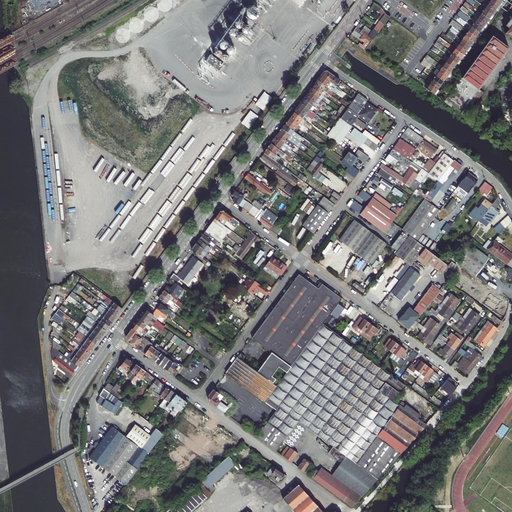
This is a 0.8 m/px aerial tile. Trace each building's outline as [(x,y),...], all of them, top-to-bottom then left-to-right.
[(501,7),(491,0),(489,0),(487,4),(498,12),(501,8),(501,7)] [(498,12),(487,4),(483,8),(491,14),(493,16),(495,17),(498,12)] [(506,12),(509,8),(504,4),(501,7),(501,8),(506,12)] [(491,14),(483,8),(480,12),(488,18),(491,14)] [(383,11),(377,19),(384,24),(389,17),(388,16),(385,14),(383,11)] [(468,17),(459,11),(456,15),(462,20),(465,22),(468,17)] [(477,17),(485,23),(487,20),(488,18),(480,12),(477,17)] [(462,20),(456,15),(455,15),(453,18),(460,23),(462,20)] [(482,27),(484,25),(485,23),(477,17),(474,22),(482,27)] [(377,25),(374,29),(378,32),(384,24),(377,19),(374,23),(377,25)] [(452,20),(450,23),(458,29),(460,26),(452,20)] [(478,32),(480,29),(482,27),(474,22),(470,26),(478,32)] [(361,31),(356,27),(354,30),(362,36),(364,33),(373,40),(378,32),(374,29),(372,32),(364,26),(361,31)] [(448,30),(454,34),(457,30),(451,26),(448,30)] [(478,32),(470,26),(467,31),(475,36),(477,33),(478,32)] [(354,30),(352,33),(369,45),(373,40),(364,33),(362,36),(354,30)] [(475,36),(467,31),(464,35),(472,41),(474,38),(475,36)] [(442,89),(440,92),(439,94),(437,97),(442,101),(487,39),(481,35),(481,36),(478,39),(477,40),(475,43),(474,44),(472,47),(471,49),(469,52),(468,53),(466,56),(465,58),(463,61),(461,62),(459,65),(458,67),(456,70),(455,71),(453,74),(452,76),(450,79),(448,80),(446,83),(445,85),(443,88),(442,89)] [(461,39),(469,45),(471,42),(472,41),(464,35),(461,39)] [(508,48),(491,36),(448,96),(464,107),(471,99),(478,89),(508,48)] [(468,47),(469,45),(461,39),(458,44),(466,50),(468,47)] [(466,50),(458,44),(454,48),(463,54),(465,51),(466,50)] [(454,48),(451,52),(459,58),(461,56),(463,54),(454,48)] [(459,58),(451,52),(448,57),(456,63),(458,60),(459,58)] [(423,59),(428,63),(431,58),(426,55),(423,59)] [(455,65),(456,63),(448,57),(445,61),(453,67),(455,65)] [(423,59),(420,64),(425,68),(426,68),(429,63),(428,63),(423,59)] [(445,61),(442,66),(450,72),(452,69),(453,67),(445,61)] [(442,66),(438,70),(446,76),(449,73),(450,72),(442,66)] [(331,82),(335,76),(327,70),(325,71),(321,76),(330,83),(329,84),(331,86),(333,84),(331,82)] [(438,70),(435,75),(443,81),(445,78),(446,76),(438,70)] [(435,75),(432,79),(440,85),(442,83),(443,81),(435,75)] [(321,76),(318,80),(329,89),(337,94),(340,90),(336,87),(334,88),(331,86),(329,84),(330,83),(321,76)] [(334,88),(336,87),(340,80),(335,76),(331,82),(333,84),(331,86),(334,88)] [(440,85),(432,79),(429,84),(437,90),(439,87),(440,85)] [(318,80),(315,83),(327,92),(329,89),(318,80)] [(327,92),(315,83),(312,87),(324,96),(327,92)] [(429,84),(425,89),(434,94),(436,92),(437,90),(429,84)] [(312,87),(309,91),(321,100),(324,96),(312,87)] [(483,93),(478,89),(471,99),(476,102),(483,93)] [(251,102),(263,110),(272,97),(263,91),(258,99),(255,97),(251,102)] [(321,100),(309,91),(306,95),(318,103),(321,100)] [(359,94),(348,109),(357,115),(366,103),(368,100),(359,94)] [(306,95),(304,99),(315,107),(318,103),(306,95)] [(464,107),(448,96),(444,102),(460,113),(464,107)] [(315,107),(304,99),(301,102),(312,111),(315,113),(315,112),(313,111),(315,107)] [(312,111),(301,102),(297,108),(309,117),(311,115),(314,117),(316,114),(315,113),(312,111)] [(357,115),(348,109),(341,118),(349,124),(352,126),(354,123),(359,116),(368,123),(376,110),(366,103),(357,115)] [(309,117),(297,108),(294,112),(303,119),(306,121),(308,118),(310,120),(311,119),(309,117)] [(241,122),(249,128),(258,116),(250,110),(241,122)] [(303,119),(294,112),(291,116),(302,125),(303,123),(301,122),(303,119)] [(302,125),(291,116),(288,120),(297,127),(301,130),(304,126),(302,125)] [(328,136),(338,144),(352,126),(349,124),(341,118),(328,136)] [(297,127),(288,120),(285,124),(296,132),(297,131),(295,129),(297,127)] [(355,128),(362,133),(364,130),(354,123),(352,126),(355,128)] [(296,132),(285,124),(282,128),(291,135),(293,132),(295,133),(296,132)] [(417,141),(420,143),(424,138),(421,136),(418,134),(415,132),(413,130),(410,129),(408,127),(404,133),(407,134),(409,136),(412,138),(415,140),(417,141)] [(291,135),(282,128),(278,133),(294,145),(298,148),(302,143),(291,135)] [(363,143),(367,137),(362,133),(355,128),(351,134),(363,143)] [(293,147),(294,145),(278,133),(274,138),(283,145),(285,143),(291,147),(292,146),(293,147)] [(366,145),(369,147),(371,149),(374,151),(378,146),(375,143),(373,141),(370,139),(367,137),(363,143),(366,145)] [(287,148),(283,145),(274,138),(271,143),(290,157),(291,156),(290,155),(291,154),(286,150),(287,148)] [(400,140),(398,144),(403,148),(412,154),(415,150),(416,150),(400,140)] [(437,149),(424,140),(418,149),(422,151),(421,152),(430,158),(431,156),(437,149)] [(271,143),(267,148),(276,155),(278,152),(289,161),(291,158),(290,157),(271,143)] [(412,154),(403,148),(397,144),(394,149),(399,153),(409,159),(412,154)] [(279,163),(281,165),(283,163),(275,157),(276,155),(267,148),(264,152),(279,163)] [(369,158),(358,149),(354,155),(358,158),(365,163),(369,158)] [(399,154),(393,150),(386,160),(403,172),(410,163),(420,170),(417,174),(410,169),(403,178),(383,163),(380,167),(382,168),(398,179),(399,180),(401,181),(415,191),(418,187),(429,173),(423,169),(421,168),(412,161),(409,159),(399,153),(399,154)] [(349,151),(344,159),(353,165),(358,158),(354,155),(349,151)] [(439,180),(454,160),(444,152),(440,158),(436,163),(429,173),(439,180)] [(281,165),(279,163),(278,164),(266,155),(264,158),(280,170),(283,166),(281,165)] [(280,170),(264,158),(263,159),(279,171),(280,170)] [(433,161),(430,158),(423,169),(429,173),(436,163),(433,161)] [(409,236),(416,241),(440,209),(430,202),(456,168),(458,170),(462,165),(454,159),(454,160),(439,180),(429,193),(425,198),(401,230),(409,236)] [(318,173),(324,165),(319,161),(318,163),(314,168),(311,173),(327,186),(330,182),(318,173)] [(350,169),(357,174),(360,171),(353,165),(350,169)] [(399,180),(398,179),(382,168),(378,174),(393,184),(394,181),(397,183),(399,180)] [(282,169),(281,171),(301,185),(302,184),(282,169)] [(350,169),(348,172),(354,178),(357,174),(350,169)] [(298,189),(301,185),(281,171),(279,174),(291,183),(291,184),(298,189)] [(348,172),(343,179),(349,184),(354,178),(348,172)] [(478,179),(468,172),(460,182),(470,190),(478,179)] [(248,173),(244,177),(257,187),(256,187),(269,197),(273,192),(248,173)] [(382,178),(379,182),(390,190),(393,185),(382,178)] [(476,188),(478,190),(485,182),(482,179),(476,188)] [(481,192),(487,183),(485,182),(478,190),(481,192)] [(484,194),(490,185),(487,183),(481,192),(484,194)] [(492,187),(490,185),(484,194),(486,195),(492,188),(492,187)] [(415,191),(425,198),(429,193),(426,191),(425,192),(418,187),(415,191)] [(244,197),(235,190),(232,195),(235,197),(233,200),(238,204),(244,197)] [(334,191),(332,195),(338,200),(340,196),(334,191)] [(362,191),(357,197),(368,204),(372,198),(362,191)] [(321,194),(318,198),(329,206),(332,202),(321,194)] [(384,207),(390,210),(393,206),(376,194),(372,198),(384,207)] [(501,202),(497,196),(491,205),(482,217),(489,222),(491,219),(492,220),(498,212),(495,209),(501,202)] [(329,206),(318,198),(315,203),(326,211),(329,206)] [(364,209),(360,215),(372,224),(384,207),(372,198),(368,204),(364,209)] [(449,212),(456,200),(452,198),(445,209),(449,212)] [(482,217),(491,205),(485,200),(478,209),(477,208),(474,211),(482,217)] [(241,207),(245,209),(250,204),(246,201),(241,207)] [(354,202),(349,208),(360,215),(364,209),(354,202)] [(315,203),(307,213),(318,220),(326,211),(315,203)] [(384,207),(372,224),(384,232),(397,215),(390,210),(384,207)] [(214,218),(224,225),(227,221),(231,224),(232,223),(238,227),(241,224),(223,211),(220,211),(214,218)] [(259,220),(269,228),(273,223),(276,219),(273,217),(271,219),(266,215),(267,213),(265,212),(259,220)] [(318,220),(307,213),(300,223),(310,231),(318,220)] [(511,221),(508,215),(493,228),(499,233),(502,229),(511,221)] [(214,218),(205,230),(210,235),(218,241),(219,239),(217,237),(220,233),(217,231),(219,227),(226,232),(228,229),(214,218)] [(370,231),(354,219),(340,239),(355,251),(370,231)] [(208,238),(210,235),(205,230),(199,238),(207,244),(210,246),(213,241),(208,238)] [(370,231),(355,251),(371,263),(387,243),(370,231)] [(235,253),(235,254),(241,258),(253,242),(257,244),(261,239),(252,233),(241,248),(240,247),(235,253)] [(397,251),(395,254),(410,266),(416,259),(425,248),(416,241),(409,236),(397,251)] [(210,246),(207,244),(199,238),(196,243),(204,249),(207,251),(210,247),(210,246)] [(511,254),(511,253),(502,246),(501,247),(499,245),(500,244),(494,240),(486,249),(505,264),(511,254)] [(191,249),(203,257),(208,251),(207,251),(204,249),(196,243),(191,249)] [(471,251),(466,247),(458,257),(463,261),(460,265),(475,276),(489,258),(474,247),(471,251)] [(416,259),(426,267),(427,268),(429,265),(442,274),(448,266),(446,264),(438,258),(431,252),(425,248),(416,259)] [(190,278),(202,263),(193,257),(182,273),(190,278)] [(279,263),(271,257),(265,265),(277,274),(278,274),(284,265),(279,262),(279,263)] [(426,267),(416,259),(410,266),(410,268),(419,275),(426,267)] [(490,267),(501,276),(504,273),(492,263),(490,267)] [(284,265),(278,274),(281,276),(287,268),(284,265)] [(400,280),(407,270),(403,267),(396,277),(400,280)] [(400,280),(390,292),(400,300),(419,275),(410,268),(407,270),(400,280)] [(182,273),(180,271),(177,276),(173,273),(169,278),(176,283),(177,283),(180,278),(187,283),(190,278),(182,273)] [(338,303),(342,298),(322,283),(318,289),(299,275),(252,337),(271,352),(291,367),(322,324),(331,313),(338,303)] [(251,277),(244,287),(252,293),(257,287),(267,294),(270,291),(251,277)] [(390,292),(400,280),(396,277),(384,292),(388,295),(390,292)] [(362,292),(365,288),(356,281),(352,285),(362,292)] [(176,283),(172,288),(178,293),(174,297),(177,299),(184,289),(183,288),(177,283),(176,283)] [(172,288),(168,285),(164,290),(174,297),(178,293),(172,288)] [(424,311),(426,309),(436,297),(440,292),(433,286),(417,305),(424,311)] [(174,297),(164,290),(159,297),(163,300),(161,303),(167,307),(172,300),(175,303),(180,306),(182,303),(177,299),(174,297)] [(251,306),(257,297),(248,290),(242,300),(251,306)] [(72,292),(66,299),(72,304),(78,297),(72,292)] [(107,299),(105,302),(119,313),(123,308),(101,292),(100,294),(107,299)] [(103,304),(102,306),(116,317),(119,313),(105,302),(94,294),(92,296),(103,304)] [(452,295),(445,304),(452,309),(457,302),(456,301),(458,299),(452,295)] [(467,295),(465,299),(472,304),(475,301),(467,295)] [(496,311),(501,299),(498,298),(495,305),(492,304),(490,309),(496,311)] [(438,313),(444,318),(445,316),(447,317),(452,309),(445,304),(442,302),(435,311),(431,308),(429,312),(431,313),(436,317),(438,313)] [(172,311),(167,307),(161,303),(157,309),(162,313),(167,316),(172,311)] [(344,308),(338,303),(331,313),(337,317),(344,308)] [(103,311),(102,313),(113,321),(116,317),(102,306),(101,306),(100,308),(103,311)] [(415,321),(420,315),(410,307),(399,320),(409,328),(415,321)] [(476,316),(478,314),(469,308),(462,317),(473,325),(478,317),(476,316)] [(58,309),(51,318),(60,323),(66,314),(58,309)] [(164,325),(156,319),(152,317),(154,314),(153,314),(146,309),(143,313),(147,316),(146,317),(150,319),(151,319),(154,322),(162,328),(164,325)] [(162,313),(157,309),(153,314),(154,314),(159,318),(162,313)] [(100,315),(98,317),(110,326),(113,321),(102,313),(99,311),(98,312),(100,315)] [(221,317),(213,311),(208,317),(216,323),(221,317)] [(461,316),(456,312),(452,318),(457,321),(461,316)] [(143,313),(139,318),(147,324),(148,321),(153,324),(160,330),(162,328),(154,322),(151,319),(150,319),(146,317),(147,316),(143,313)] [(95,322),(106,330),(110,326),(98,317),(95,315),(93,316),(97,319),(95,322)] [(361,335),(364,332),(370,324),(358,315),(349,326),(361,335)] [(501,320),(493,315),(491,317),(499,323),(501,320)] [(473,325),(462,317),(455,326),(466,334),(473,325)] [(94,324),(91,327),(103,335),(106,330),(95,322),(90,318),(88,320),(94,324)] [(147,324),(139,318),(136,323),(140,326),(139,326),(143,329),(147,332),(149,329),(145,327),(147,324)] [(423,327),(426,329),(433,335),(439,327),(437,326),(439,324),(432,319),(430,318),(423,327)] [(54,321),(51,324),(55,327),(51,332),(58,337),(64,329),(54,321)] [(416,326),(422,330),(424,332),(419,338),(427,344),(433,335),(426,329),(423,327),(415,321),(409,328),(412,330),(413,329),(416,326)] [(487,321),(480,330),(482,332),(490,338),(495,330),(494,329),(495,327),(487,321)] [(103,335),(91,327),(90,328),(83,323),(81,325),(83,327),(99,339),(103,335)] [(136,323),(132,328),(140,334),(141,331),(145,334),(147,332),(143,329),(139,326),(140,326),(136,323)] [(345,456),(377,480),(426,424),(417,418),(420,415),(402,401),(399,404),(393,400),(404,385),(398,380),(396,379),(396,377),(395,376),(394,376),(391,374),(390,375),(371,360),(372,358),(365,353),(363,355),(322,324),(291,367),(276,386),(257,372),(242,361),(237,357),(226,373),(276,410),(267,422),(277,429),(266,443),(276,451),(283,441),(288,445),(303,425),(333,447),(328,453),(340,463),(345,456)] [(361,335),(370,342),(379,330),(370,324),(364,332),(361,335)] [(83,327),(79,331),(96,344),(99,339),(83,327)] [(127,340),(140,350),(143,346),(147,350),(152,343),(151,343),(140,334),(132,328),(126,336),(127,340)] [(82,340),(93,348),(96,344),(79,331),(78,332),(79,333),(79,334),(83,337),(81,339),(82,340)] [(476,341),(482,345),(483,343),(485,345),(490,338),(482,332),(476,341)] [(450,339),(446,344),(454,350),(461,340),(451,333),(448,337),(450,339)] [(437,338),(444,342),(446,339),(440,334),(437,338)] [(457,352),(464,357),(475,365),(482,356),(473,350),(476,346),(469,341),(465,338),(462,342),(470,348),(467,353),(460,348),(457,352)] [(384,347),(392,353),(398,345),(390,339),(384,347)] [(82,340),(78,345),(89,353),(93,348),(82,340)] [(183,349),(186,344),(187,343),(183,340),(178,346),(183,349)] [(150,357),(158,346),(159,345),(153,341),(151,343),(152,343),(147,350),(145,354),(150,357)] [(437,352),(447,359),(454,350),(446,344),(442,350),(440,348),(437,352)] [(75,349),(76,350),(86,357),(89,353),(78,345),(75,349)] [(407,351),(398,345),(392,353),(389,357),(398,363),(401,359),(407,351)] [(163,350),(158,346),(150,357),(155,361),(163,350)] [(75,370),(76,370),(79,366),(63,355),(53,347),(51,353),(56,356),(57,357),(75,370)] [(63,355),(79,366),(83,362),(72,354),(67,350),(63,355)] [(72,352),(72,354),(83,362),(86,357),(76,350),(73,353),(72,352)] [(167,353),(163,350),(155,361),(159,364),(166,355),(167,353)] [(271,352),(257,372),(276,386),(291,367),(271,352)] [(167,356),(166,355),(159,364),(163,367),(169,359),(167,357),(167,356)] [(167,370),(175,360),(176,358),(172,355),(169,359),(163,367),(167,370)] [(72,373),(75,370),(57,357),(56,356),(53,360),(54,361),(62,367),(60,369),(66,373),(65,374),(70,378),(73,374),(72,373)] [(122,374),(123,374),(127,368),(133,361),(127,357),(118,369),(123,373),(122,374)] [(475,365),(464,357),(459,363),(457,366),(466,373),(468,371),(470,373),(475,365)] [(180,363),(175,360),(167,370),(172,374),(180,363)] [(407,368),(419,377),(419,376),(421,374),(427,366),(418,360),(414,365),(411,363),(407,368)] [(121,390),(123,391),(131,381),(141,368),(133,361),(127,368),(131,371),(128,376),(130,378),(121,390)] [(180,362),(180,363),(172,374),(176,376),(184,365),(180,362)] [(432,370),(427,366),(421,374),(419,376),(427,383),(429,380),(435,373),(432,371),(432,370)] [(141,368),(131,381),(135,384),(139,379),(140,380),(142,377),(152,384),(156,379),(141,368)] [(440,388),(450,395),(456,388),(450,383),(452,380),(449,377),(440,388)] [(151,394),(160,382),(156,379),(152,384),(148,390),(150,392),(148,394),(146,393),(143,397),(147,400),(151,394)] [(164,384),(160,382),(151,394),(153,395),(155,392),(164,399),(171,390),(167,386),(165,388),(163,386),(164,384)] [(430,393),(414,383),(412,386),(428,397),(430,393)] [(105,399),(107,395),(109,392),(104,388),(99,395),(101,397),(105,399)] [(112,389),(109,392),(118,399),(120,395),(112,389)] [(208,397),(209,401),(227,414),(234,404),(229,400),(225,405),(219,401),(223,395),(214,389),(208,397)] [(171,390),(164,399),(167,401),(163,407),(165,409),(176,393),(171,390)] [(176,393),(165,409),(170,413),(181,397),(176,393)] [(104,401),(100,399),(98,403),(111,411),(116,403),(112,401),(113,399),(107,395),(105,399),(104,401)] [(432,400),(435,402),(441,406),(444,402),(438,398),(435,396),(432,400)] [(181,397),(170,413),(176,417),(187,401),(181,397)] [(277,429),(267,422),(257,436),(266,443),(277,429)] [(89,457),(125,485),(148,454),(141,449),(150,437),(135,425),(125,437),(112,427),(89,457)] [(287,446),(281,454),(292,462),(298,453),(291,448),(290,448),(287,446)] [(199,482),(206,490),(235,463),(228,456),(199,482)] [(331,475),(351,490),(361,497),(364,493),(365,493),(377,480),(345,456),(340,463),(331,475)] [(304,459),(298,467),(307,474),(313,466),(304,459)] [(267,472),(278,480),(280,478),(280,479),(284,473),(273,465),(267,472)] [(343,500),(351,490),(331,475),(321,468),(319,471),(313,478),(343,500)] [(313,478),(319,471),(316,469),(310,476),(313,478)] [(189,511),(210,493),(206,490),(199,482),(165,511),(189,511)] [(336,511),(334,510),(332,511),(323,511),(299,485),(298,484),(283,498),(295,511),(249,511),(248,510),(245,511),(336,511)] [(351,490),(343,500),(352,507),(361,497),(351,490)]
